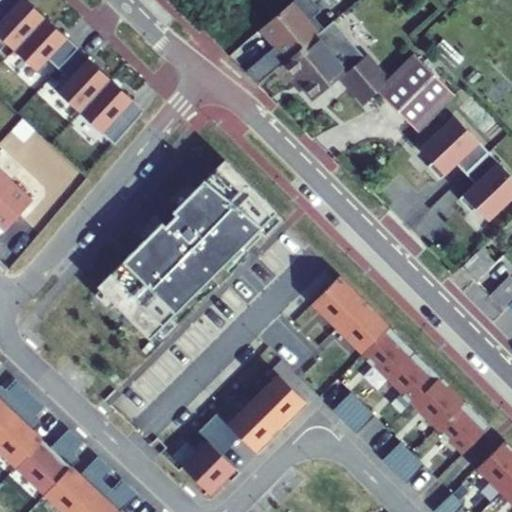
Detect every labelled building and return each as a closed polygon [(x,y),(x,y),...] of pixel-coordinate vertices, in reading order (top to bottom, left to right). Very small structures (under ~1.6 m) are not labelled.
[(133,102),(29,0),(0,0),(0,37),(34,72),(46,60),(72,81),(61,90),(114,145),(136,121),(125,110),(133,102)] [(246,73),(258,86),(274,73),(273,72),(322,31),(312,19),(319,13),(308,0),(295,0),(259,32),(274,49),(246,73)] [(302,89),(313,101),(337,81),(341,77),(354,93),(375,74),(363,59),(332,23),(328,26),(322,31),(273,72),(274,73),(284,86),(288,82),(293,78),(302,89)] [(437,49),(455,67),(463,60),(445,41),(437,49)] [(378,92),(417,131),(454,94),(415,55),(388,81),(378,92)] [(341,77),(337,81),(361,109),(378,92),(388,81),(367,56),(363,59),(375,74),(354,93),(341,77)] [(298,93),(302,89),(293,78),(288,82),(298,93)] [(454,116),(419,149),(431,163),(427,167),(439,180),(455,164),(465,175),(488,153),(454,116)] [(475,209),(487,222),(511,198),(511,178),(488,153),(465,175),(474,184),(458,200),(470,213),(475,209)] [(257,230),(277,211),(224,159),(172,210),(176,214),(165,224),(162,221),(97,285),(150,338),(233,254),(238,259),(262,235),(257,230)] [(33,200),(0,170),(0,223),(5,228),(33,200)] [(461,269),(475,283),(494,264),(480,250),(461,269)] [(339,275),(312,301),(338,327),(364,300),(339,275)] [(508,306),(511,301),(511,278),(509,276),(490,295),(504,310),(508,306)] [(364,300),(338,327),(362,352),(389,325),(364,300)] [(389,325),(362,352),(388,377),(415,350),(390,324),(389,325)] [(415,350),(388,377),(412,402),(440,374),(415,350)] [(305,401),(278,373),(253,399),(280,426),(305,401)] [(440,374),(412,402),(437,427),(465,399),(440,374)] [(31,392),(16,378),(6,389),(7,390),(0,397),(0,398),(13,411),(31,392)] [(0,425),(13,411),(0,398),(0,397),(7,390),(6,389),(1,384),(0,385),(0,425)] [(350,391),(332,409),(344,421),(362,403),(350,391)] [(46,407),(31,392),(13,411),(27,424),(35,416),(36,417),(46,407)] [(253,399),(227,423),(240,436),(255,451),(280,426),(253,399)] [(465,399),(437,427),(462,452),(490,424),(465,399)] [(362,403),(344,421),(356,432),(374,414),(362,403)] [(27,424),(13,411),(0,425),(0,447),(18,464),(42,438),(33,430),(40,421),(36,417),(35,416),(27,424)] [(216,412),(199,431),(205,436),(214,427),(222,418),(216,412)] [(214,427),(205,436),(209,440),(222,454),(240,436),(227,423),(222,418),(214,427)] [(84,442),(69,428),(51,447),(65,459),(72,451),(74,453),(84,442)] [(18,464),(47,491),(71,465),(79,457),(74,453),(72,451),(65,459),(51,447),(42,438),(18,464)] [(511,481),(511,446),(504,439),(478,465),(503,490),(511,481)] [(209,440),(183,466),(210,493),(236,467),(222,454),(209,440)] [(400,440),(382,459),(394,470),(412,452),(400,440)] [(412,452),(394,470),(406,482),(424,464),(412,452)] [(113,469),(98,455),(80,474),(94,487),(102,479),(103,480),(113,469)] [(71,465),(47,491),(68,511),(81,511),(108,484),(103,480),(102,479),(94,487),(80,474),(71,465)] [(137,492),(122,477),(112,488),(113,490),(106,498),(119,510),(137,492)] [(511,481),(503,490),(511,499),(511,481)] [(108,484),(81,511),(121,511),(119,510),(106,498),(113,490),(112,488),(108,484)] [(454,511),(463,503),(451,491),(433,510),(435,511),(454,511)]
